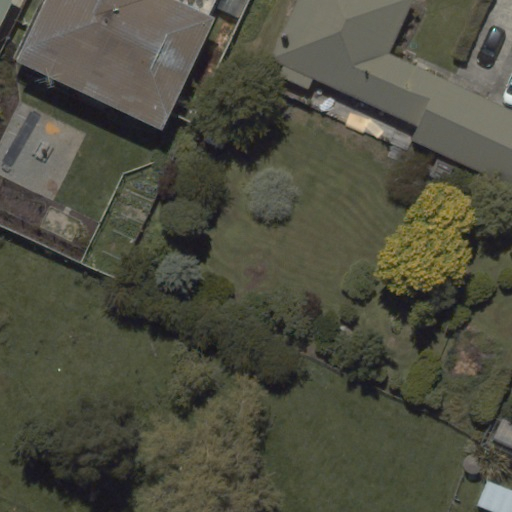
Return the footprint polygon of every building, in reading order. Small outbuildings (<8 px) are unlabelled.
[(0,0),(0,16),(8,0),(0,0)] [(163,0),(31,0),(7,54),(161,124),(208,20),(163,0)] [(511,110),(384,59),(407,0),(299,0),(269,75),(509,172),(511,164),(511,110)] [(139,189),(100,172),(84,209),(123,226),(139,189)] [(511,511),(511,485),(482,471),(468,502),(489,511),(511,511)]
